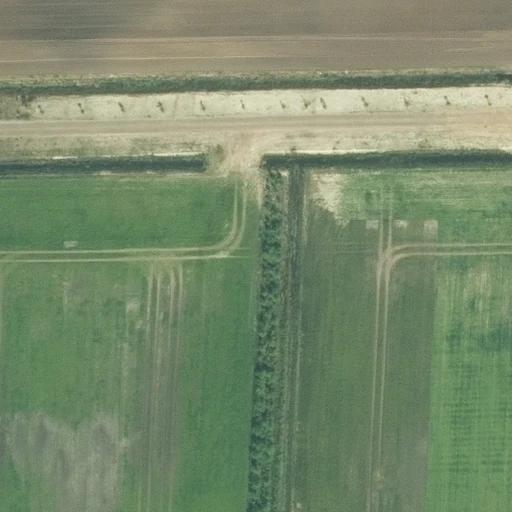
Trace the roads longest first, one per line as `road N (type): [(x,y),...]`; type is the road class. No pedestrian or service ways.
road 1 (track): [(511,277),(60,298),(4,273),(0,262)]
road 2 (unknown): [(511,130),(415,185),(358,191),(336,172),(322,74),(335,12),(347,0)]
